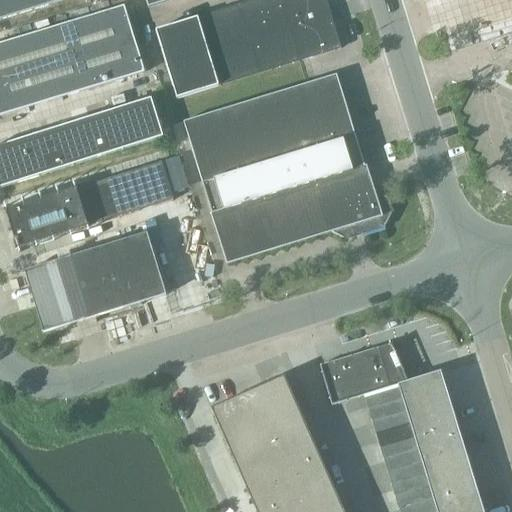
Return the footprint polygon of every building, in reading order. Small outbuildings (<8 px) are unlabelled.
[(0,0),(0,21),(68,0),(0,0)] [(146,0),(149,9),(177,0),(146,0)] [(258,0),(198,19),(200,26),(182,32),(162,30),(156,31),(177,100),(342,50),(326,0),(258,0)] [(124,8),(0,45),(0,117),(144,73),(124,8)] [(365,168),(337,76),(184,123),(212,215),(228,266),(332,233),(344,240),(386,227),(392,215),(387,199),(375,193),(367,167),(365,168)] [(152,100),(0,147),(0,189),(164,138),(152,100)] [(30,246),(88,228),(174,201),(172,196),(162,163),(76,190),(6,212),(12,231),(18,250),(30,246)] [(147,235),(25,273),(44,334),(166,296),(147,235)] [(399,386),(409,382),(409,381),(408,382),(407,379),(402,368),(397,357),(392,345),(320,366),(332,406),(361,398),(364,397),(399,386)] [(484,511),(449,398),(441,372),(434,374),(409,382),(399,386),(364,397),(399,511),(484,511)] [(344,511),(285,377),(252,392),(211,410),(256,511),(344,511)]
